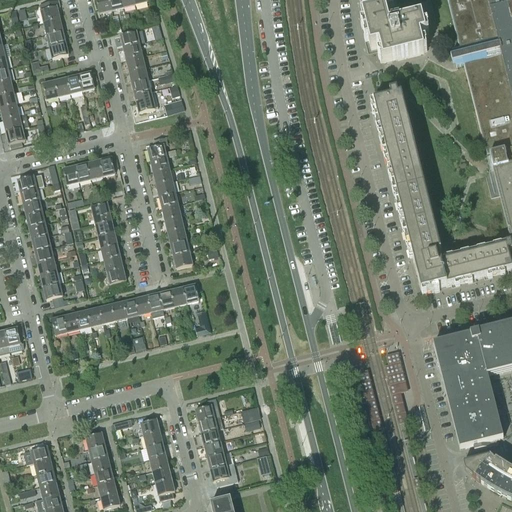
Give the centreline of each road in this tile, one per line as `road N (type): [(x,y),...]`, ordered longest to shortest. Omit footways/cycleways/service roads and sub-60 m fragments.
road 1 (secondary): [(186,0),(230,118),(330,511)]
road 2 (secondary): [(354,511),(250,84),(241,0)]
road 3 (unclassified): [(408,322),(344,80),(335,0)]
road 4 (residential): [(53,413),(0,197)]
road 5 (residential): [(123,140),(80,0)]
road 6 (residential): [(158,282),(123,140)]
road 7 (unclassified): [(444,463),(408,322)]
road 8 (residential): [(198,511),(167,385)]
road 9 (residential): [(0,169),(123,140)]
